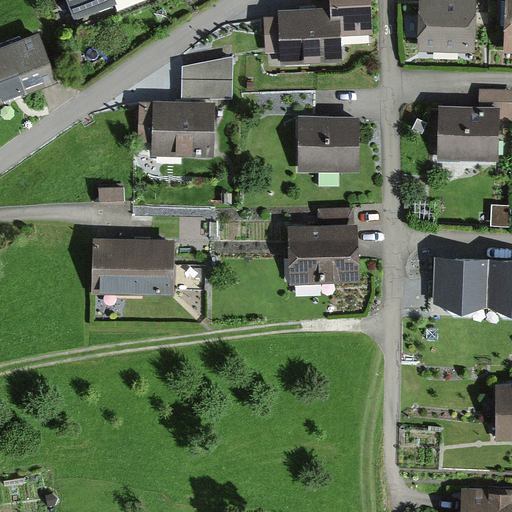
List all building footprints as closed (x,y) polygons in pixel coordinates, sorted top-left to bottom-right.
[(71,0),(74,6),(81,24),(145,0),(71,0)] [(332,0),(333,7),(282,8),(284,60),(340,58),(339,31),(369,29),(368,0),(332,0)] [(511,0),(502,0),(501,49),(511,49),(511,0)] [(470,1),(417,1),(417,48),(469,48),(470,1)] [(47,33),(0,49),(0,107),(65,85),(47,33)] [(185,63),(187,103),(239,101),(237,61),(185,63)] [(480,109),(439,108),(438,155),(496,156),(497,125),(509,125),(510,97),(480,96),(480,109)] [(220,103),(159,104),(159,162),(220,162),(220,103)] [(354,117),(302,118),(302,172),(355,171),(354,117)] [(319,231),(295,232),(296,285),(356,284),(355,208),(318,208),(319,231)] [(179,243),(99,242),(99,298),(179,299),(179,243)] [(511,258),(439,257),(438,299),(511,300),(511,258)] [(511,388),(497,389),(497,441),(511,440),(511,388)] [(511,511),(511,492),(459,490),(458,511),(511,511)]
